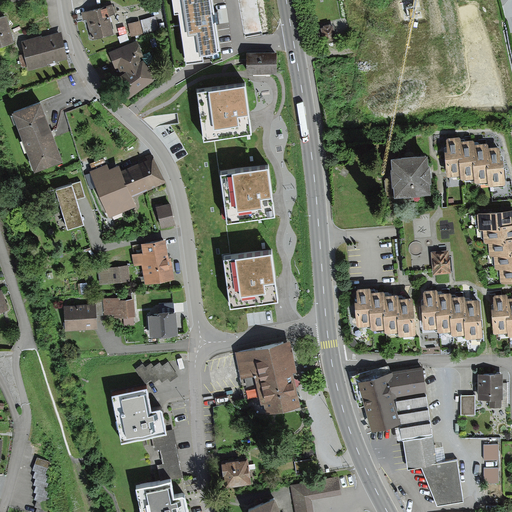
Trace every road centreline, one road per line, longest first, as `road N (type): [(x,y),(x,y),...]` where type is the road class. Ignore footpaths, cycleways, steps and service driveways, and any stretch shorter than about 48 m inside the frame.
road 1 (residential): [(66,0),(95,82),(151,137),(176,180),(203,340)]
road 2 (primary): [(285,0),(311,153),(326,322)]
road 3 (residential): [(332,362),(511,365)]
road 4 (residential): [(203,340),(195,378),(210,511)]
road 5 (primary): [(332,362),(350,434),(387,511)]
road 6 (residential): [(203,340),(326,322)]
